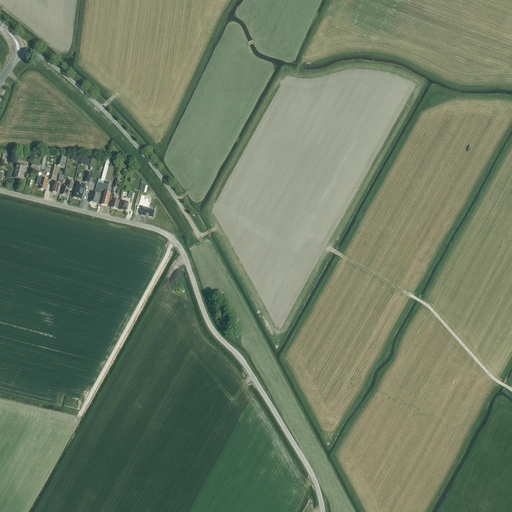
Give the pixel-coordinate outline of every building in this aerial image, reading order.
[(65,157),(59,156),(57,166),(63,167),(65,157)] [(41,165),(32,163),(31,169),(40,171),(41,165)] [(26,166),(17,164),(13,178),(23,180),(26,166)] [(104,184),(103,184),(103,182),(106,171),(104,170),(101,181),(98,180),(98,183),(97,182),(96,189),(95,193),(92,193),(89,202),(98,205),(100,195),(101,191),(102,191),(104,184)] [(60,175),(59,177),(59,180),(58,184),(57,186),(54,185),(52,193),(59,194),(62,181),(63,181),(64,176),(60,175)] [(46,184),(48,180),(43,178),(42,183),(40,182),(39,185),(41,186),(40,190),(45,191),(46,188),(47,188),(48,184),(46,184)] [(67,186),(64,185),(61,195),(68,197),(69,190),(72,190),(74,183),(68,181),(67,186)] [(104,184),(102,191),(105,192),(101,205),(107,207),(109,199),(110,200),(112,194),(111,194),(108,193),(108,190),(109,183),(105,182),(104,184)] [(81,200),(85,187),(85,186),(77,184),(73,198),(81,200)] [(119,201),(117,201),(118,196),(114,195),(113,200),(111,208),(117,209),(119,201)] [(128,204),(122,202),(120,210),(126,211),(128,204)] [(143,207),(141,215),(146,217),(146,216),(153,218),(155,211),(148,209),(148,208),(143,207)]
